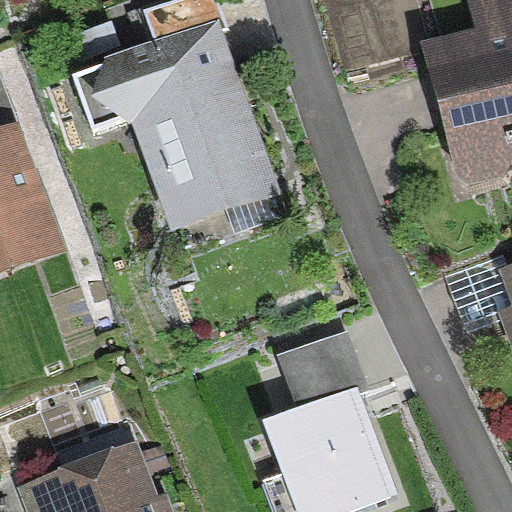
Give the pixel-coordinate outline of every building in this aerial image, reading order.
[(479,51),(434,63),(459,156),(452,168),(455,181),(467,188),(494,181),(501,169),(497,157),(511,152),(511,0),(499,0),(468,9),(479,51)] [(170,216),(258,184),(206,38),(70,87),(89,139),(136,122),(170,216)] [(0,264),(45,247),(5,143),(0,144),(0,264)] [(356,401),(273,434),(303,511),(356,511),(393,498),(356,401)] [(146,511),(127,460),(43,492),(50,511),(146,511)]
